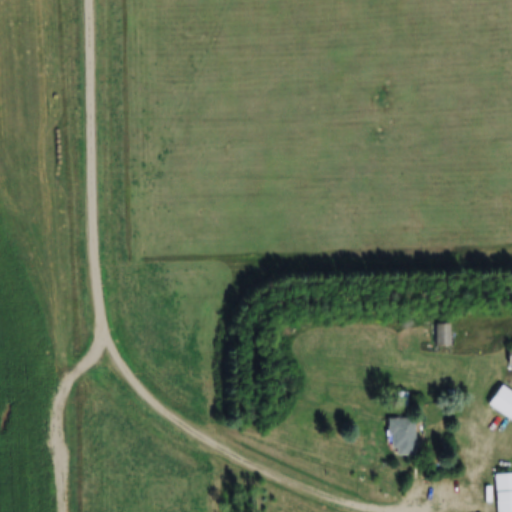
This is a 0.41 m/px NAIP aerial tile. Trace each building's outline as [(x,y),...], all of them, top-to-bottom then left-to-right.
[(432,324),(432,346),(447,346),(447,324),(432,324)] [(511,424),(484,404),(498,385),(511,395),(511,424)] [(393,392),(405,391),(406,407),(393,407),(393,392)] [(412,417),(413,456),(394,456),(394,449),(388,449),(388,436),(385,436),(385,418),(412,417)] [(493,511),(492,475),(511,473),(511,511),(493,511)]
